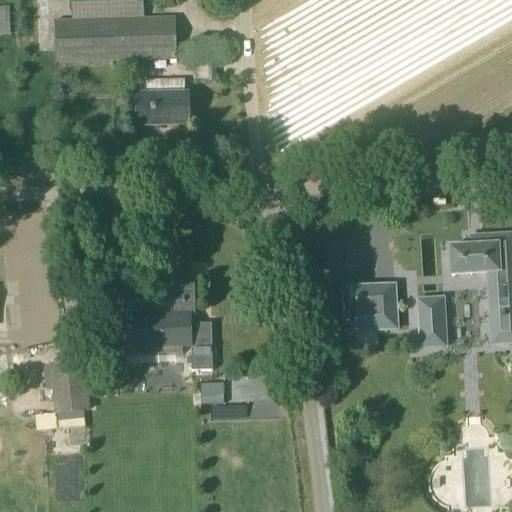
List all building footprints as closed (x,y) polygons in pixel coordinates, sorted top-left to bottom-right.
[(144,22),(143,0),(71,0),(72,24),(55,24),(56,64),(176,61),(175,21),(144,22)] [(10,6),(0,6),(0,34),(11,35),(10,6)] [(186,97),(185,97),(184,83),(140,84),(140,98),(139,98),(139,128),(187,127),(186,97)] [(511,320),(511,236),(480,238),(480,240),(481,240),(482,248),(470,249),(470,248),(469,248),(469,249),(450,250),(451,277),(488,275),(490,321),(511,320)] [(410,237),(400,238),(401,252),(411,252),(410,237)] [(195,326),(194,272),(172,272),(173,318),(122,319),(123,346),(191,344),(192,373),(213,373),(211,326),(195,326)] [(395,289),(344,291),(345,336),(396,334),(395,289)] [(446,349),(444,321),(443,301),(418,302),(420,350),(446,349)] [(89,412),(86,384),(84,364),(51,368),(56,416),(89,412)] [(224,404),(224,384),(201,384),(201,404),(224,404)]
